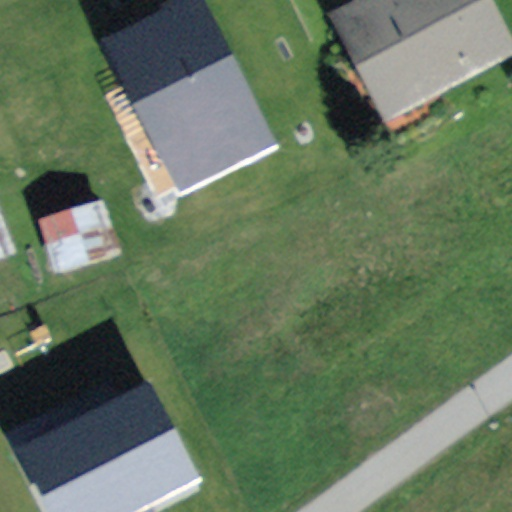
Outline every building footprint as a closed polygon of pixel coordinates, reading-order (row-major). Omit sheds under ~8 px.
[(281,147),(205,0),(168,0),(99,35),(181,198),(281,147)] [(485,0),(380,0),(350,15),(395,103),(508,45),(485,0)] [(1,191),(0,191),(0,262),(27,250),(1,191)] [(116,217),(57,233),(71,284),(130,269),(116,217)] [(142,386),(9,451),(39,511),(140,511),(192,487),(142,386)]
